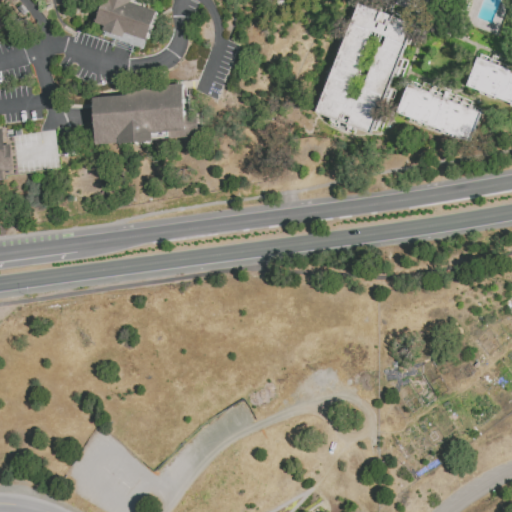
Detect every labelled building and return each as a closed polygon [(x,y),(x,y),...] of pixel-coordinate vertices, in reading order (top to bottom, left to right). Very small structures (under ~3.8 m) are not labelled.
[(0,0),(0,32),(16,20),(0,2),(0,0)] [(159,12),(149,41),(147,41),(144,50),(105,36),(107,32),(105,31),(106,27),(97,23),(105,0),(132,0),(132,2),(159,12)] [(359,4),(414,26),(371,134),(316,112),(359,4)] [(479,57),(511,69),(511,103),(467,86),(479,57)] [(97,145),(119,143),(119,144),(155,141),(155,140),(199,137),(197,112),(186,112),(184,83),(128,88),(128,95),(93,98),(97,145)] [(409,84),(483,113),(472,142),(398,113),(409,84)] [(0,129),(3,129),(5,145),(11,144),(14,171),(4,172),(5,179),(0,179),(0,129)]
